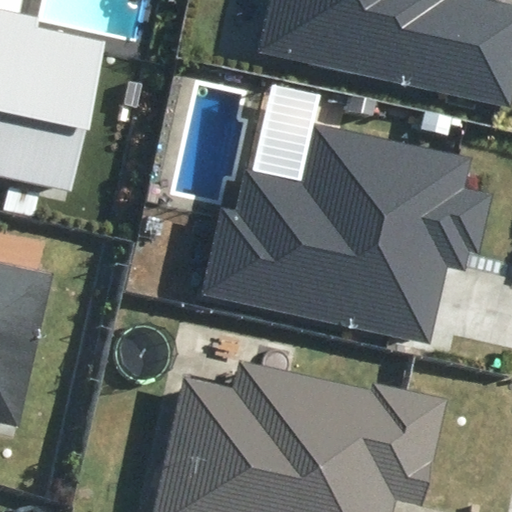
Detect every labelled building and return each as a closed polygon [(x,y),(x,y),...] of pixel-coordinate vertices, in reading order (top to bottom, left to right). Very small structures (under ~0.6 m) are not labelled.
[(256,0),(244,59),(504,114),(511,77),(511,12),(450,0),(256,0)] [(0,184),(60,199),(96,46),(33,32),(36,22),(0,13),(0,184)] [(460,163),(305,130),(292,188),(237,176),(229,214),(210,210),(190,300),(417,349),(434,270),(454,274),(457,259),(468,261),(481,198),(453,192),(460,163)] [(0,434),(2,435),(35,278),(0,270),(0,434)] [(361,398),(234,367),(227,396),(176,383),(144,511),(383,511),(385,506),(411,511),(413,511),(440,401),(365,383),(361,398)]
